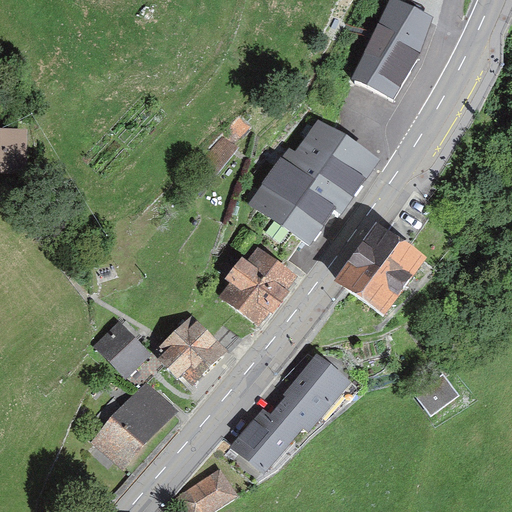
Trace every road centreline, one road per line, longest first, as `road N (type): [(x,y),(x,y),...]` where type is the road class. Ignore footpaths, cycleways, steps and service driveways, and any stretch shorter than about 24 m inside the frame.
road 1 (tertiary): [(125,511),(253,364),(417,141)]
road 2 (tertiary): [(417,141),(490,0)]
road 3 (residential): [(417,141),(404,122),(406,109),(437,59),(456,0)]
